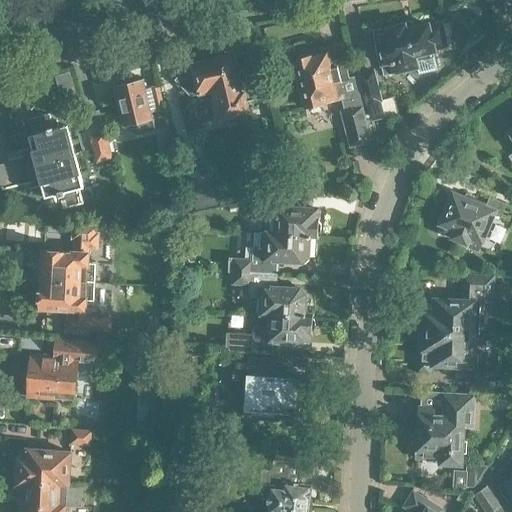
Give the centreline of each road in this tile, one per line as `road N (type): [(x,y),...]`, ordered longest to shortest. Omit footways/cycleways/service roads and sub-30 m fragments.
road 1 (residential): [(358,511),(383,220),(414,157),(457,103),(511,65)]
road 2 (tertiary): [(0,41),(198,0)]
